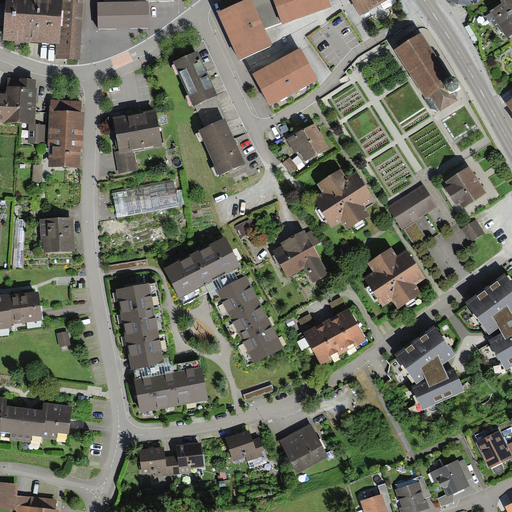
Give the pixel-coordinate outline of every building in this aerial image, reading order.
[(5,0),(3,41),(19,42),(57,44),(56,58),(79,59),(82,0),(5,0)] [(251,1),(251,0),(243,0),(217,12),(224,27),(239,60),(272,45),(265,30),(251,1)] [(265,30),(282,24),(273,0),(252,0),(251,1),(265,30)] [(332,6),(329,0),(273,0),(282,24),(298,18),(332,6)] [(350,0),(360,16),(387,0),(350,0)] [(511,0),(503,0),(501,1),(503,4),(485,15),(488,21),(492,21),(495,27),(498,25),(506,38),(511,34),(511,0)] [(149,20),(149,1),(140,1),(98,2),(99,28),(139,27),(149,20)] [(420,34),(394,50),(431,108),(439,110),(440,112),(457,101),(452,93),(458,89),(452,79),(449,81),(420,34)] [(317,81),(300,49),(274,62),(253,74),(270,105),(317,81)] [(198,50),(173,62),(194,106),(195,106),(199,117),(220,107),(216,97),(219,95),(209,74),(198,50)] [(0,93),(0,123),(29,125),(35,126),(38,87),(36,87),(36,82),(22,81),(22,78),(8,78),(7,94),(0,93)] [(82,101),(50,100),(47,167),(80,168),(81,154),(81,148),(84,148),(85,111),(81,111),(82,101)] [(220,175),(246,163),(236,140),(226,118),(225,118),(220,107),(199,117),(204,128),(200,130),(220,175)] [(162,146),(156,109),(113,116),(119,151),(114,151),(118,174),(138,170),(135,151),(162,146)] [(320,135),(314,124),(286,139),(293,153),(299,150),(305,161),(327,148),(320,135)] [(29,143),(45,144),(46,126),(35,126),(29,125),(29,143)] [(282,164),(290,173),(297,167),(289,158),(282,164)] [(42,165),(34,165),(33,181),(41,181),(42,165)] [(462,208),(485,193),(467,167),(445,182),(448,187),(445,189),(456,205),(459,203),(462,208)] [(322,193),(313,198),(330,227),(341,221),(346,230),(371,214),(366,205),(374,200),(364,183),(356,170),(346,176),(341,169),(317,184),(322,193)] [(173,182),(112,194),(117,217),(177,206),(173,182)] [(423,184),(387,207),(402,230),(438,207),(423,184)] [(74,217),(40,218),(40,241),(44,241),(44,252),(75,251),(74,234),(74,217)] [(236,227),(241,237),(259,228),(253,218),(236,227)] [(486,233),(476,219),(461,229),(471,243),(486,233)] [(328,274),(303,231),(280,244),(281,246),(271,252),(277,262),(286,278),(304,269),(312,283),(328,274)] [(165,269),(184,306),(208,293),(210,297),(245,280),(224,240),(165,269)] [(374,273),(364,280),(382,307),(392,300),(398,309),(420,294),(414,285),(425,278),(413,260),(407,252),(397,258),(391,249),(368,265),(374,273)] [(147,260),(107,266),(108,272),(148,265),(147,260)] [(511,286),(503,275),(465,303),(489,335),(498,328),(511,317),(511,286)] [(283,350),(247,279),(245,280),(210,297),(246,369),(283,350)] [(157,282),(116,290),(131,371),(134,370),(172,363),(157,282)] [(11,327),(43,323),(39,295),(7,299),(0,299),(0,332),(12,331),(11,327)] [(310,313),(299,320),(305,332),(304,333),(320,364),(366,340),(349,308),(347,309),(342,299),(332,304),(338,315),(326,321),(316,326),(310,313)] [(511,317),(498,328),(501,334),(511,327),(511,317)] [(455,356),(433,327),(396,355),(417,384),(425,378),(443,365),(455,356)] [(511,327),(501,334),(488,341),(505,370),(511,366),(511,327)] [(59,348),(71,346),(68,333),(56,335),(59,348)] [(172,363),(134,370),(142,412),(207,400),(199,358),(172,363)] [(425,378),(426,381),(446,372),(443,365),(425,378)] [(426,381),(412,387),(422,409),(464,391),(454,369),(446,372),(426,381)] [(272,385),(244,395),(246,400),(274,390),(272,385)] [(0,400),(0,434),(10,436),(10,442),(31,445),(32,438),(57,441),(58,435),(67,437),(70,410),(42,407),(41,413),(2,409),(3,401),(0,400)] [(312,423),(279,440),(285,451),(276,455),(282,467),(291,462),(298,475),(330,458),(323,444),(312,423)] [(500,431),(476,443),(489,469),(511,458),(511,460),(511,442),(507,445),(504,439),(500,431)] [(238,436),(225,440),(233,463),(246,458),(247,462),(265,456),(259,440),(251,442),(248,432),(238,436)] [(204,468),(201,446),(189,447),(177,448),(178,456),(170,457),(172,476),(191,474),(191,470),(204,468)] [(160,458),(159,450),(152,450),(139,452),(142,476),(156,474),(156,477),(172,476),(170,457),(160,458)] [(454,496),(470,488),(458,462),(431,474),(435,483),(440,481),(446,496),(437,500),(441,509),(454,503),(454,496)] [(59,511),(56,502),(18,497),(19,486),(0,483),(0,510),(13,511),(59,511)] [(419,483),(396,491),(402,509),(399,510),(400,511),(423,511),(430,510),(427,500),(425,501),(419,483)] [(381,496),(360,504),(362,511),(387,511),(385,505),(391,503),(385,485),(378,487),(381,496)]
